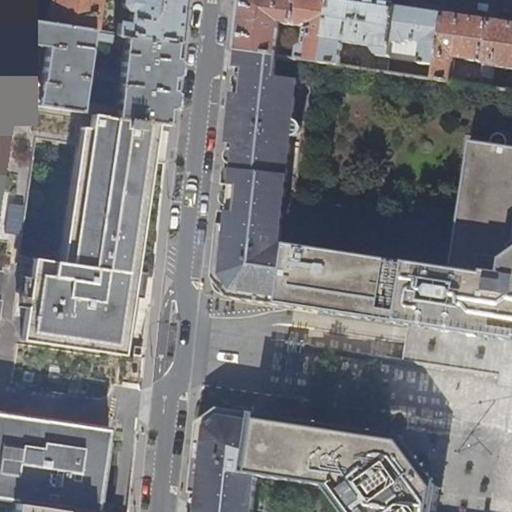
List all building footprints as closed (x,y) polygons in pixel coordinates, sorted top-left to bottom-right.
[(49,0),(49,7),(46,25),(93,32),(97,0),(49,0)] [(115,36),(178,44),(180,23),(181,9),(182,0),(122,0),(122,4),(124,9),(130,10),(128,25),(117,24),(115,36)] [(242,0),(241,21),(238,53),(277,59),(283,25),(293,26),(296,0),(242,0)] [(330,0),(296,0),(293,26),(316,30),(320,28),(321,31),(318,33),(317,34),(316,48),(310,53),(308,63),(322,65),(329,20),(332,0),(330,0)] [(368,5),(332,0),(329,20),(322,65),(340,68),(344,44),(375,48),(374,51),(379,57),(381,58),(379,73),(389,75),(393,44),(399,10),(368,5)] [(423,14),(399,10),(393,44),(409,47),(410,43),(424,46),(421,66),(438,69),(442,40),(446,17),(423,14)] [(469,20),(446,17),(442,40),(438,69),(436,82),(452,84),(456,59),(468,60),(468,62),(477,63),(475,77),(483,78),(485,62),(490,24),(469,20)] [(40,83),(11,79),(8,103),(92,115),(111,118),(169,127),(170,118),(174,82),(178,44),(115,36),(108,35),(100,33),(93,32),(46,25),(19,21),(16,44),(46,48),(40,83)] [(108,35),(115,36),(117,24),(102,22),(100,33),(108,35)] [(511,26),(510,27),(490,24),(485,62),(483,78),(482,82),(481,88),(493,90),(496,69),(511,70),(511,26)] [(216,259),(215,274),(222,275),(236,292),(235,300),(280,307),(282,293),(294,294),(292,309),(409,327),(445,332),(506,341),(506,339),(511,339),(511,148),(509,148),(510,145),(509,140),(507,138),(504,137),(502,136),(500,135),(497,136),(495,138),(493,142),(493,146),(471,142),(452,271),(401,263),(334,254),(280,245),(282,243),(293,139),(296,139),(298,139),(299,137),(302,135),(303,133),(303,130),(303,128),(299,123),(295,122),(300,77),(277,74),(279,59),(277,59),(238,53),(237,55),(254,57),(253,69),(236,67),(236,70),(244,71),(238,125),(233,171),(225,170),(224,186),(232,188),(229,213),(221,212),(218,241),(232,243),(230,252),(225,251),(224,260),(216,259)] [(158,130),(168,132),(169,127),(111,118),(92,115),(89,130),(81,129),(60,264),(33,260),(21,341),(81,350),(124,356),(158,130)] [(437,511),(439,498),(441,488),(417,455),(403,436),(381,433),(278,417),(219,408),(199,422),(197,437),(202,442),(211,443),(211,452),(201,451),(195,457),(195,460),(200,461),(199,466),(194,465),(190,503),(201,505),(199,511),(437,511)] [(0,499),(13,502),(11,511),(93,511),(106,430),(17,417),(0,414),(0,499)]
